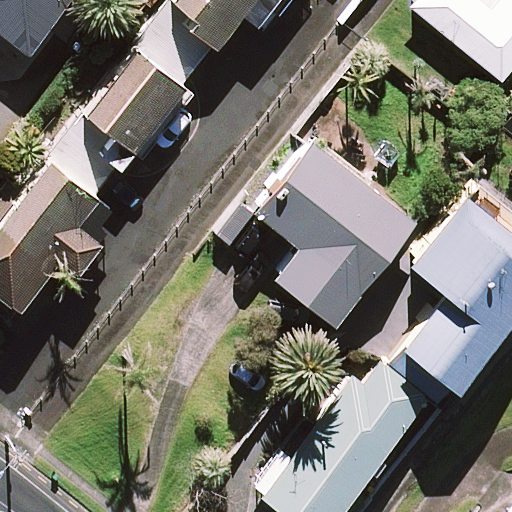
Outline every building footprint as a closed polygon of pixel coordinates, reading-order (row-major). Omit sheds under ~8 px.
[(63,0),(0,0),(0,24),(25,46),(63,0)] [(162,0),(210,39),(237,5),(259,23),(278,0),(162,0)] [(511,0),(411,0),(410,2),(498,74),(511,57),(511,0)] [(84,104),(113,127),(99,145),(119,161),(139,136),(183,79),(134,40),(84,104)] [(378,149),(323,107),(252,200),(295,233),(271,265),(333,312),(409,210),(360,173),(378,149)] [(94,184),(46,147),(0,207),(0,285),(17,298),(51,254),(69,268),(97,231),(73,212),(94,184)] [(511,302),(511,202),(472,171),(408,251),(443,278),(399,333),(454,376),(511,302)] [(359,378),(346,368),(287,442),(278,435),(248,473),(296,511),(326,511),(418,397),(372,360),(359,378)]
